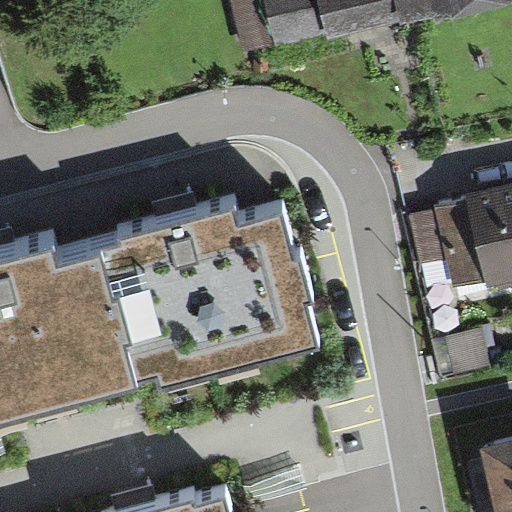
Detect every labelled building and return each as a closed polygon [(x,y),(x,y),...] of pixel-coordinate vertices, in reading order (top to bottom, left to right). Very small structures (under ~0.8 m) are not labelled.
[(229,0),(244,55),(449,0),(229,0)] [(452,283),(511,266),(511,184),(406,212),(418,255),(442,248),(452,283)] [(279,188),(0,260),(0,407),(315,326),(279,188)] [(511,511),(511,429),(480,438),(485,455),(461,460),(473,511),(511,511)] [(227,511),(221,492),(149,511),(227,511)]
